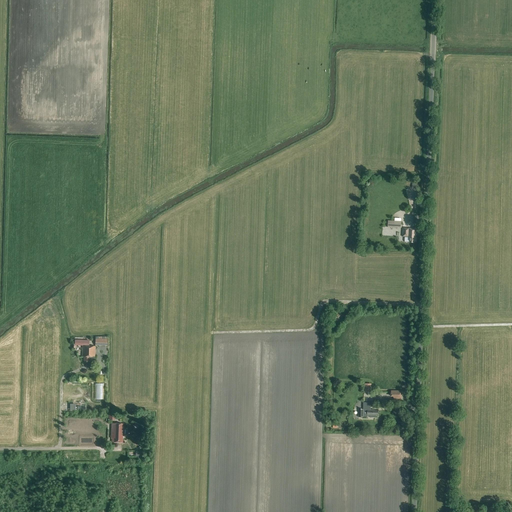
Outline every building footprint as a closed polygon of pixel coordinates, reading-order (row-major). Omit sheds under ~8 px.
[(408,228),(403,228),(402,236),(408,237),(410,237),(410,243),(414,243),(414,241),(416,241),(416,238),(416,229),(408,228)] [(95,346),(107,346),(107,337),(99,337),(99,339),(95,339),(95,346)] [(88,363),(89,357),(95,357),(95,347),(82,346),(82,357),(83,357),(83,361),(84,361),(84,362),(88,363)] [(402,391),(391,391),(391,393),(390,393),(390,397),(393,397),(393,401),(401,401),(402,391)] [(374,410),(370,410),(371,403),(364,403),(363,409),(359,409),(359,417),(367,417),(367,416),(370,416),(370,417),(376,417),(376,416),(376,415),(378,415),(378,411),(374,411),(374,410)] [(127,435),(127,431),(127,429),(123,429),(123,424),(114,424),(111,424),(111,439),(112,439),(112,443),(123,443),(123,438),(124,438),(124,437),(123,437),(123,435),(127,435)]
